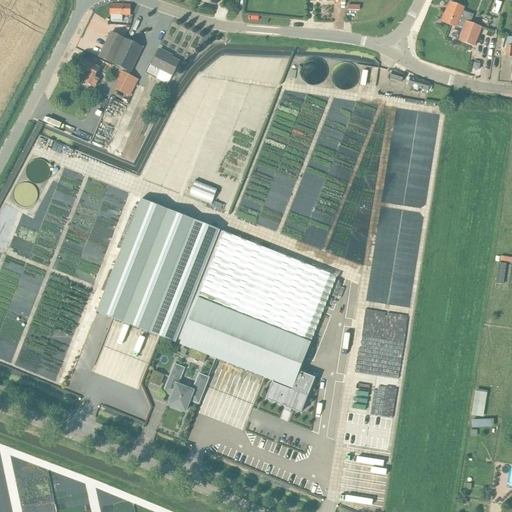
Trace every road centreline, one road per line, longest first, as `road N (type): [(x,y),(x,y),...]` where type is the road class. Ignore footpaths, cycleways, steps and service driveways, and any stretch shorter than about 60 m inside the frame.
road 1 (tertiary): [(257,511),(0,407)]
road 2 (unclassified): [(390,49),(342,36),(226,27),(137,0)]
road 3 (unclassified): [(0,163),(85,0)]
road 4 (unclassified): [(390,49),(453,81),(511,89)]
